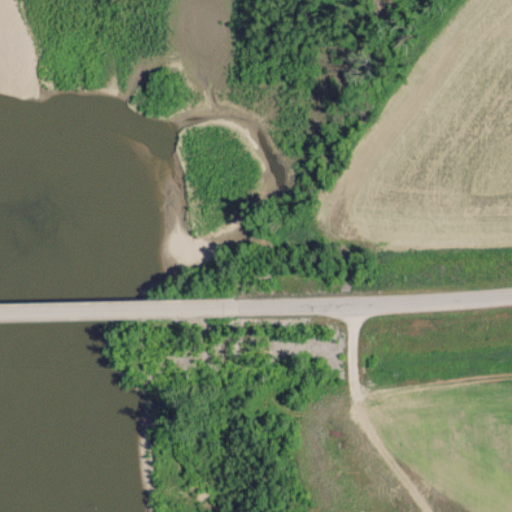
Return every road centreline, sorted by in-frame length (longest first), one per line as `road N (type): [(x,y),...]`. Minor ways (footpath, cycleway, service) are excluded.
road 1 (tertiary): [(511,293),(235,306)]
road 2 (tertiary): [(235,306),(0,311)]
road 3 (track): [(351,304),(358,399),(428,511)]
